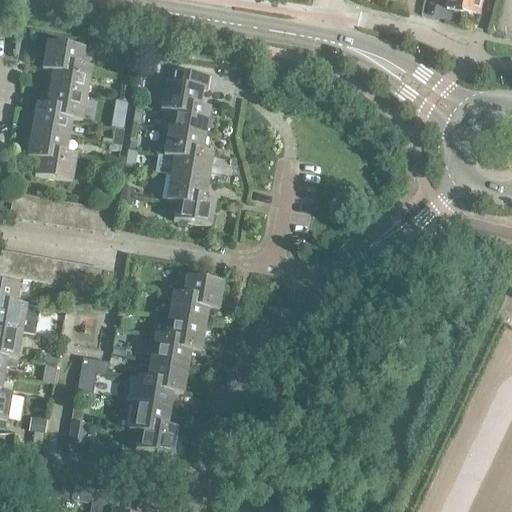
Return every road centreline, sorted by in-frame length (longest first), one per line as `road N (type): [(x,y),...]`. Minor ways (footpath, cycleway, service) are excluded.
road 1 (residential): [(269,263),(0,228)]
road 2 (residential): [(199,493),(225,419),(310,295)]
road 3 (residential): [(0,469),(64,468),(199,493)]
road 4 (secondary): [(484,108),(380,50),(337,44)]
road 5 (secondary): [(337,44),(457,139)]
road 6 (residential): [(320,16),(406,30),(446,46)]
road 7 (unclassified): [(369,260),(472,185)]
